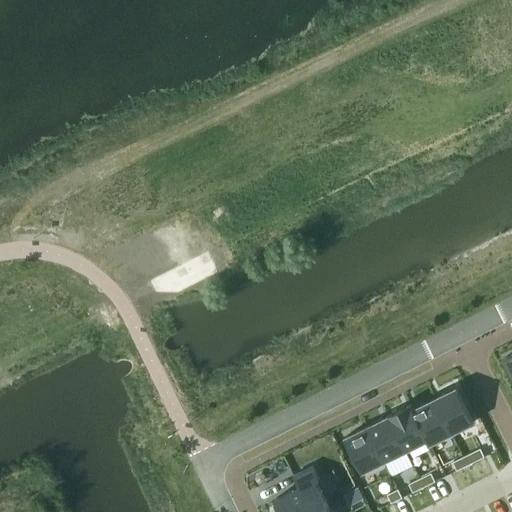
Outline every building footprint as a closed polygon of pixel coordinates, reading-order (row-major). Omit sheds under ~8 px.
[(457,387),(436,397),(453,432),(475,422),(457,387)] [(414,408),(413,409),(427,439),(430,444),(453,432),(436,397),(416,407),(414,408)] [(411,403),(388,415),(406,450),(427,439),(413,409),(414,408),(411,403)] [(388,415),(367,426),(384,461),(406,450),(388,415)] [(367,426),(345,437),(362,470),(363,472),(384,461),(367,426)] [(481,448),(467,454),(471,463),(485,456),(481,448)] [(467,454),(453,461),(457,470),(471,463),(467,454)] [(300,487),(275,499),(281,511),(304,511),(328,501),(317,479),(320,478),(314,465),(294,475),(300,487)] [(432,472),(421,477),(425,486),(436,480),(432,472)] [(421,477),(410,483),(414,491),(425,486),(421,477)] [(399,488),(388,494),(392,502),(403,497),(399,488)] [(333,511),(328,501),(304,511),(333,511)]
